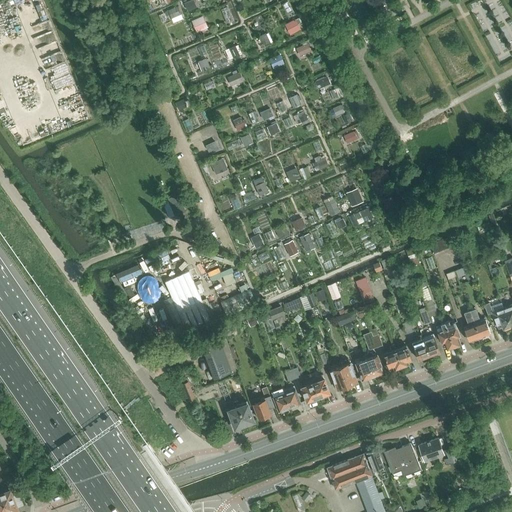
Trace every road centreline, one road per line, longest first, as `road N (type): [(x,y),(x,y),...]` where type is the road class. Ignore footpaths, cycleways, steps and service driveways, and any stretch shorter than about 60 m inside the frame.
road 1 (unclassified): [(0,174),(208,466)]
road 2 (tertiary): [(208,466),(511,356)]
road 3 (motorway): [(153,511),(0,289)]
road 4 (motorway): [(0,345),(114,511)]
road 5 (tertiary): [(208,466),(80,511)]
